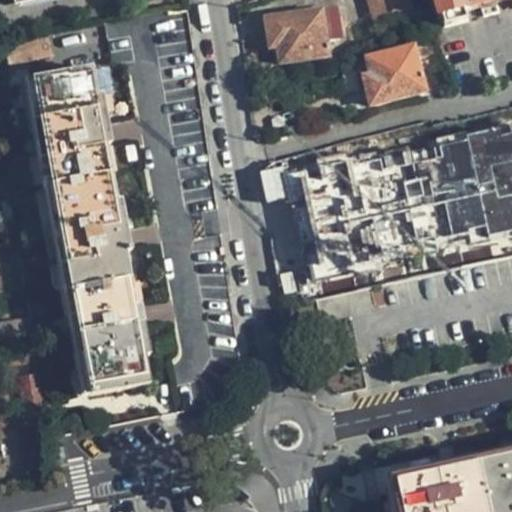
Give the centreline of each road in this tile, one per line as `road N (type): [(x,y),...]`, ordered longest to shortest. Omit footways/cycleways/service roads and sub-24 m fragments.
road 1 (residential): [(215,0),(279,405)]
road 2 (unknown): [(137,23),(165,204),(185,222),(249,217)]
road 3 (residential): [(0,505),(258,449)]
road 4 (residential): [(313,429),(511,387)]
road 5 (unknown): [(446,300),(338,424)]
